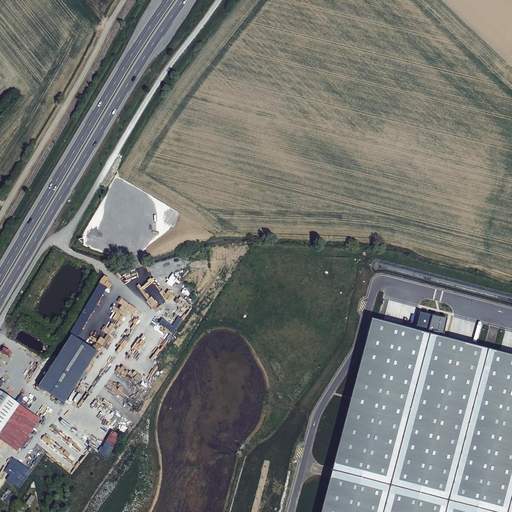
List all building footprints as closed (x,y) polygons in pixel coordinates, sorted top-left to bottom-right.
[(371,321),(321,511),(511,511),(511,358),(442,340),(444,334),(443,334),(446,320),(419,313),(414,333),(371,321)] [(97,353),(72,337),(38,387),(63,404),(97,353)] [(8,356),(11,352),(3,347),(1,352),(8,356)] [(0,439),(17,452),(39,420),(0,394),(0,439)] [(115,446),(121,436),(111,430),(105,441),(115,446)] [(0,474),(0,485),(2,487),(9,475),(2,471),(0,474)] [(31,496),(25,504),(31,507),(36,499),(31,496)]
